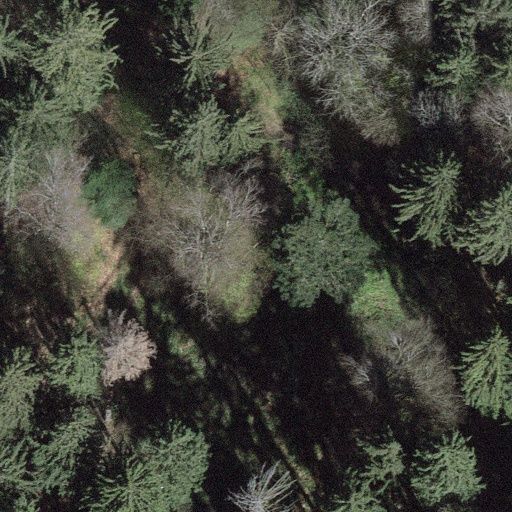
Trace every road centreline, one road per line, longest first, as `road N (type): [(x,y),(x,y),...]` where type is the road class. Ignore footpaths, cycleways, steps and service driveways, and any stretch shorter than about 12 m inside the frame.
road 1 (track): [(10,0),(166,39),(451,212),(511,218)]
road 2 (track): [(0,416),(112,307),(126,240),(87,95),(0,28)]
